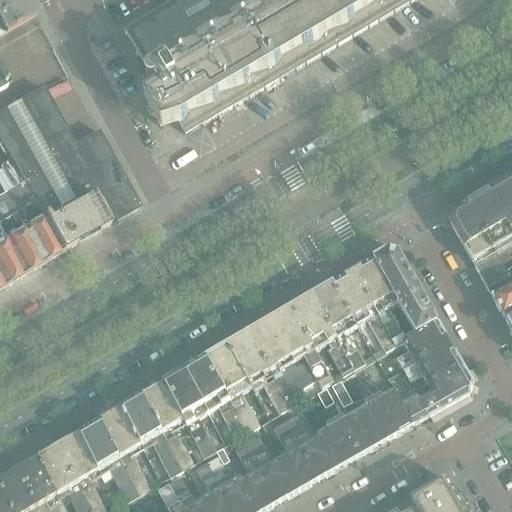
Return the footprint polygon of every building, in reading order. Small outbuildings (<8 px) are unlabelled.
[(0,0),(0,22),(6,34),(36,17),(26,0),(0,0)] [(178,0),(124,32),(161,94),(145,103),(162,133),(179,126),(184,135),(184,137),(187,138),(188,136),(188,135),(418,0),(178,0)] [(139,211),(97,135),(74,148),(42,91),(0,114),(0,142),(10,162),(23,184),(20,185),(62,254),(109,229),(108,228),(139,211)] [(23,184),(10,162),(0,167),(0,168),(12,190),(20,185),(23,184)] [(511,181),(488,196),(488,197),(454,217),(453,217),(451,227),(474,266),(494,255),(511,244),(511,181)] [(63,256),(62,254),(20,185),(12,190),(0,197),(0,233),(25,278),(63,256)] [(25,278),(0,233),(0,282),(4,291),(25,278)] [(437,325),(399,258),(388,255),(374,263),(398,306),(416,337),(437,325)] [(507,278),(494,255),(474,266),(486,290),(507,278)] [(389,312),(398,306),(374,263),(353,275),(396,350),(404,346),(407,343),(389,312)] [(396,350),(353,275),(333,287),(357,330),(367,324),(383,351),(372,357),(375,362),(396,350)] [(357,330),(333,287),(313,299),(356,373),(375,362),(372,357),(363,362),(348,336),(357,330)] [(511,290),(493,301),(511,335),(511,290)] [(356,373),(313,299),(292,311),(316,355),(324,350),(343,381),(356,373)] [(316,355),(292,311),(270,324),(307,390),(316,384),(321,393),(334,386),(316,355)] [(307,390),(270,324),(248,337),(273,379),(275,383),(291,411),(303,404),(298,396),(307,390)] [(404,374),(450,348),(437,325),(416,337),(407,343),(404,346),(409,356),(398,362),(404,374)] [(273,379),(248,337),(228,349),(252,392),(262,386),(279,418),(291,411),(275,383),(268,388),(266,384),(273,379)] [(463,369),(450,348),(404,374),(411,385),(422,379),(428,389),(463,369)] [(243,397),(252,392),(228,349),(207,361),(231,404),(238,400),(241,407),(234,410),(249,437),(254,434),(260,430),(243,397)] [(234,410),(231,404),(207,361),(184,375),(208,416),(218,411),(236,444),(244,439),(247,438),(249,437),(234,410)] [(470,398),(473,387),(463,369),(428,389),(421,393),(425,400),(432,396),(442,413),(470,398)] [(198,422),(208,416),(184,375),(165,386),(187,428),(191,436),(190,437),(198,451),(192,454),(198,466),(217,455),(198,422)] [(368,400),(355,375),(332,389),(346,414),(368,400)] [(177,434),(187,428),(165,386),(143,399),(183,475),(195,468),(177,434)] [(336,410),(326,392),(319,395),(329,413),(336,410)] [(442,413),(432,396),(425,400),(421,393),(400,405),(414,430),(442,413)] [(414,430),(400,405),(395,395),(383,403),(380,398),(365,407),(368,411),(357,418),(376,451),(414,430)] [(183,475),(143,399),(122,412),(144,454),(152,448),(170,482),(183,475)] [(135,459),(144,454),(122,412),(101,424),(140,500),(151,494),(149,490),(135,459)] [(376,451),(357,418),(346,424),(344,420),(328,429),(329,433),(319,439),(339,472),(376,451)] [(339,472),(319,439),(311,444),(297,419),(286,425),(319,484),(339,472)] [(140,500),(101,424),(79,437),(100,480),(110,474),(127,507),(140,500)] [(319,484),(286,425),(274,432),(287,457),(279,461),(299,495),(319,484)] [(299,495),(279,461),(273,450),(266,454),(259,441),(258,441),(254,434),(249,437),(247,438),(244,439),(248,447),(281,505),(299,495)] [(105,511),(93,484),(100,480),(79,437),(59,449),(89,511),(105,511)] [(269,511),(281,505),(248,447),(236,454),(250,479),(243,482),(258,511),(269,511)] [(89,511),(59,449),(38,461),(60,503),(68,498),(75,511),(89,511)] [(258,511),(243,482),(240,479),(232,483),(218,459),(208,465),(234,511),(258,511)] [(0,511),(64,511),(60,503),(38,461),(0,483),(0,511)] [(234,511),(208,465),(196,472),(210,497),(202,501),(208,511),(234,511)] [(153,475),(149,478),(154,488),(149,490),(151,494),(156,491),(162,488),(161,486),(155,475),(153,475)] [(208,511),(202,501),(195,506),(180,482),(169,488),(182,511),(208,511)] [(467,511),(468,511),(461,499),(455,503),(451,495),(454,493),(448,483),(411,505),(413,508),(405,511),(467,511)] [(182,511),(169,488),(158,494),(167,511),(182,511)]
